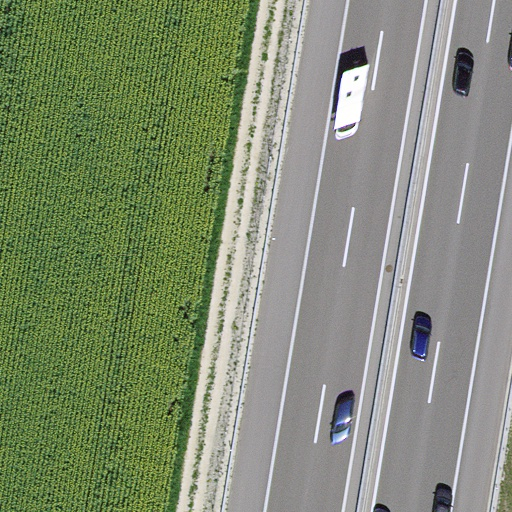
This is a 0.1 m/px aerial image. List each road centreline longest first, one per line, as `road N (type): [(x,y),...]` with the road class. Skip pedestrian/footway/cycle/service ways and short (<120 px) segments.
road 1 (motorway): [(411,511),(494,0)]
road 2 (track): [(272,0),(190,511)]
road 3 (motorway): [(386,0),(304,511)]
